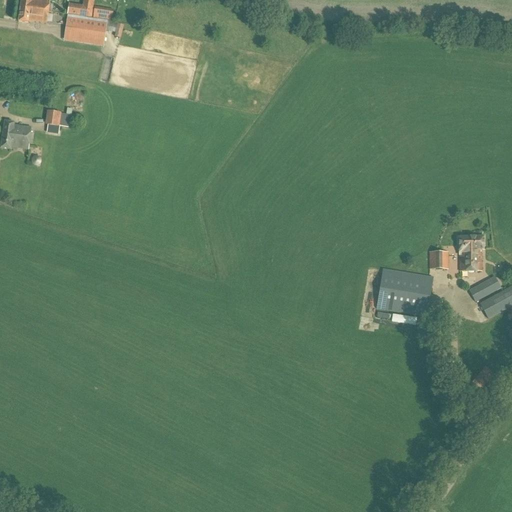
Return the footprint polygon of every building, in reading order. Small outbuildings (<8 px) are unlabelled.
[(21,0),(20,8),(48,12),(50,0),(47,0),(21,0)] [(91,19),(94,4),(94,1),(86,0),(83,0),(82,6),(69,4),(67,15),(91,19)] [(47,24),(48,12),(20,8),(19,22),(29,23),(29,21),(47,24)] [(111,20),(113,10),(94,8),(93,18),(111,20)] [(107,24),(67,18),(63,41),(103,47),(107,24)] [(120,39),(124,26),(117,24),(114,37),(120,39)] [(70,128),(71,116),(61,115),(61,114),(47,112),(45,125),(60,127),(70,128)] [(28,150),(31,128),(14,126),(14,123),(5,122),(1,148),(11,150),(11,148),(28,150)] [(459,253),(482,252),(482,249),(483,249),(483,237),(459,237),(459,253)] [(482,252),(459,253),(460,272),(482,271),(482,252)] [(429,270),(448,270),(448,253),(429,253),(429,270)] [(427,318),(433,278),(382,270),(376,310),(427,318)] [(475,302),(500,289),(494,278),(469,292),(475,302)] [(488,320),(511,307),(511,286),(479,304),(488,320)] [(479,392),(494,375),(485,368),(470,385),(479,392)]
